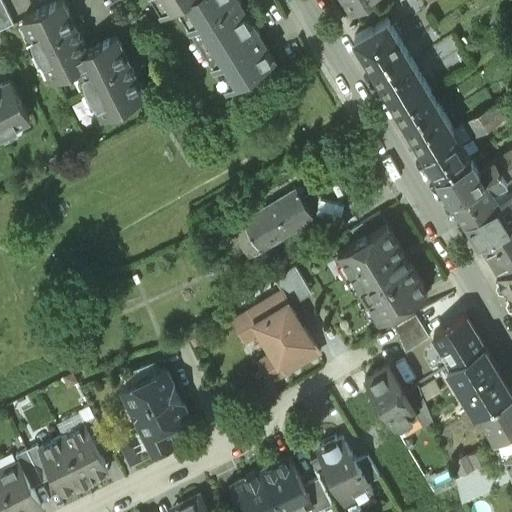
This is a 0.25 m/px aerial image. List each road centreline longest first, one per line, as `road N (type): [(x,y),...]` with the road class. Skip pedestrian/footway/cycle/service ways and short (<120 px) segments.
road 1 (residential): [(511,350),(303,0)]
road 2 (residential): [(231,446),(268,428),(280,403),(365,355)]
road 3 (residential): [(100,511),(231,446)]
